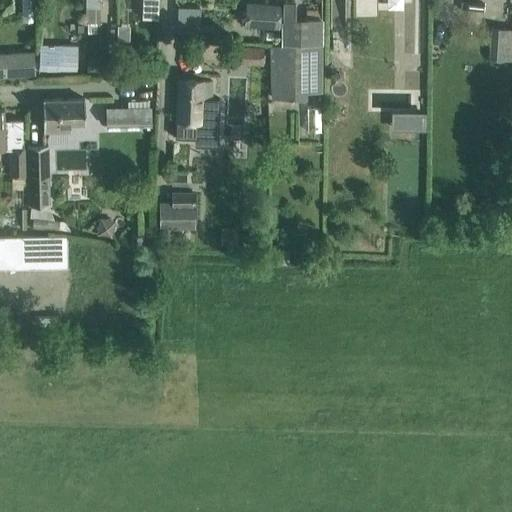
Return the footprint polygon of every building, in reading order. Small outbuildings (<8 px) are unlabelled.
[(143,0),(143,18),(158,19),(158,0),(143,0)] [(270,46),(271,66),(272,97),(305,98),(305,91),(321,91),(321,0),(284,0),(284,21),(282,21),(283,46),(270,46)] [(246,1),(245,24),(279,26),(280,3),(246,1)] [(202,27),(203,7),(181,6),(181,26),(202,27)] [(511,28),(490,27),(488,57),(511,58),(511,28)] [(239,46),(238,62),(262,63),(263,47),(239,46)] [(5,52),(0,52),(0,73),(1,73),(6,73),(34,71),(33,51),(5,52)] [(39,52),(38,70),(60,71),(61,54),(39,52)] [(177,121),(176,138),(218,139),(220,98),(211,98),(212,80),(203,80),(198,80),(178,79),(177,121)] [(85,122),(85,118),(84,98),(43,99),(43,131),(70,130),(70,123),(85,122)] [(109,124),(156,122),(155,101),(109,103),(109,124)] [(0,149),(5,149),(5,148),(8,148),(9,176),(11,176),(28,175),(27,148),(22,148),(20,120),(4,120),(4,109),(0,108),(0,149)] [(48,145),(27,146),(27,148),(28,175),(29,204),(51,203),(48,145)] [(170,201),(159,202),(159,228),(195,228),(194,191),(170,191),(170,201)] [(66,234),(0,236),(0,268),(67,267),(66,234)]
